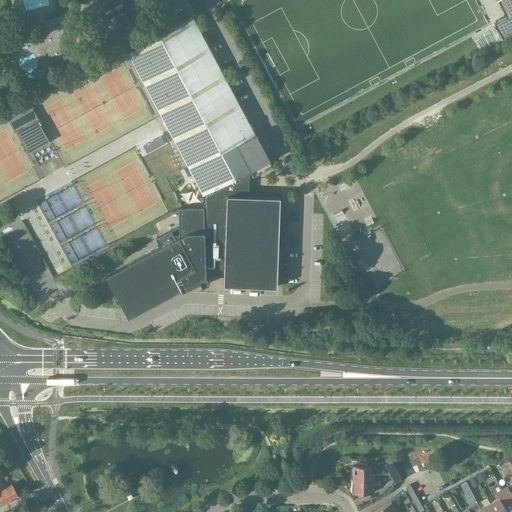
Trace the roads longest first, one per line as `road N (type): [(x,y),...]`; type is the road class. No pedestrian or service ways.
road 1 (primary): [(364,375),(234,360),(8,358)]
road 2 (primary): [(17,379),(364,375)]
road 3 (residential): [(205,511),(250,494),(328,496),(348,511)]
road 4 (primary): [(511,377),(364,375)]
